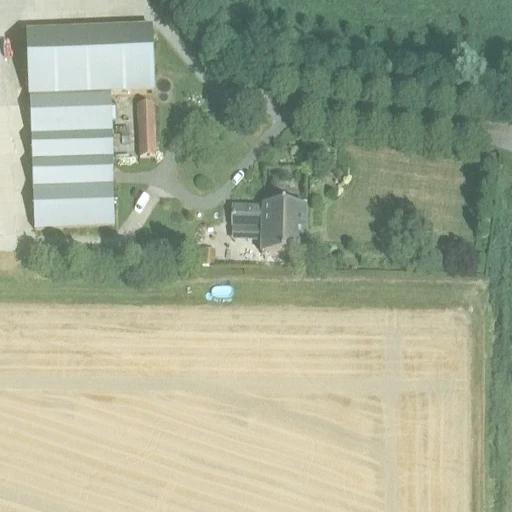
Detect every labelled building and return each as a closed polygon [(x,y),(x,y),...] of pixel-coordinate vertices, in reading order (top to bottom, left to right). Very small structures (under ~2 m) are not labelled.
[(106,100),(150,98),(147,33),(23,38),(25,102),(106,100)] [(25,102),(27,140),(107,137),(106,100),(25,102)] [(138,163),(152,162),(151,111),(136,112),(138,163)] [(27,140),(28,168),(108,165),(107,137),(27,140)] [(28,168),(29,196),(109,193),(108,165),(28,168)] [(29,196),(30,234),(110,231),(109,193),(29,196)] [(301,258),(302,211),(258,210),(258,212),(229,211),(229,232),(259,233),(258,256),(301,258)] [(202,251),(201,268),(214,269),(215,252),(202,251)]
